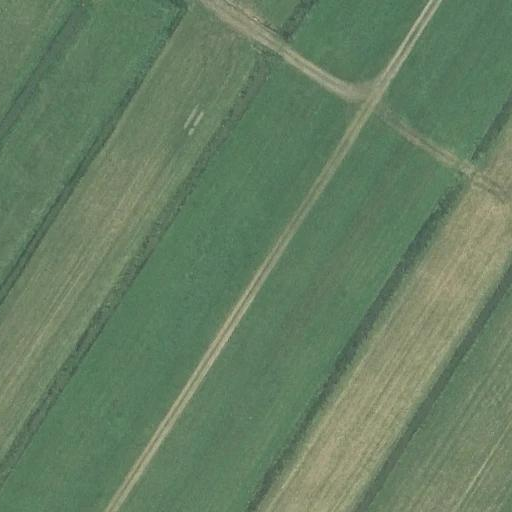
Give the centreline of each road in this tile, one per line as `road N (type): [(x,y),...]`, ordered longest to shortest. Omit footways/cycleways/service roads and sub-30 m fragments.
road 1 (track): [(368,104),(112,511)]
road 2 (track): [(435,0),(368,104),(210,0)]
